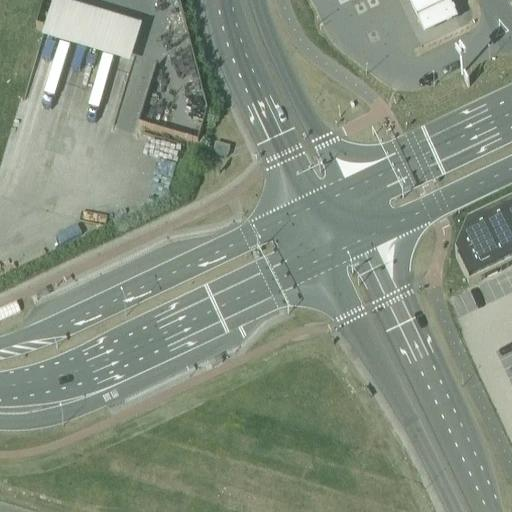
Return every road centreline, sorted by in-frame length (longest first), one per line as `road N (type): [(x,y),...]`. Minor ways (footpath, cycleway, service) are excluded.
road 1 (tertiary): [(0,388),(105,362),(326,257)]
road 2 (tertiary): [(303,207),(0,350)]
road 3 (unclassified): [(490,511),(364,238)]
road 4 (unclassified): [(326,257),(453,511)]
road 5 (tertiary): [(222,0),(237,62),(303,207)]
road 6 (tertiary): [(343,186),(258,0)]
road 7 (tertiary): [(511,107),(343,186)]
road 8 (tertiary): [(364,238),(511,170)]
